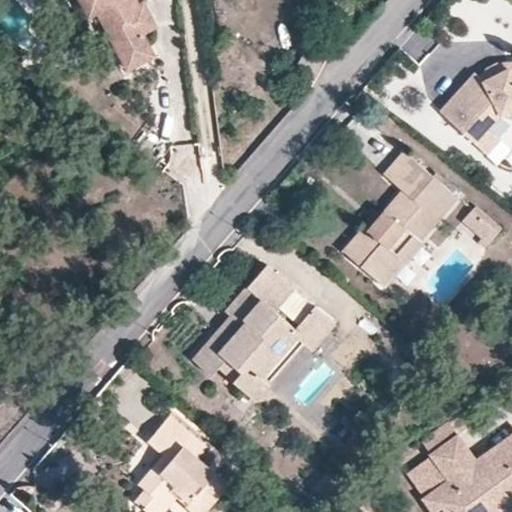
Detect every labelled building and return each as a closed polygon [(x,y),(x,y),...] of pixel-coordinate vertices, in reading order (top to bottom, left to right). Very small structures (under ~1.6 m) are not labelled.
[(136,8),(132,0),(85,0),(81,6),(87,19),(95,14),(107,36),(126,27),(144,63),(152,59),(140,36),(154,30),(142,5),(136,8)] [(144,63),(126,27),(107,36),(124,72),(144,63)] [(487,129),(499,116),(511,119),(511,68),(507,69),(508,76),(484,83),(479,78),(473,73),(438,114),(475,144),(487,129)] [(507,69),(502,69),(492,70),(484,74),(479,78),(484,83),(508,76),(507,69)] [(497,138),(487,129),(475,144),(485,153),(497,138)] [(380,171),(399,187),(377,214),(370,226),(362,227),(345,248),(366,266),(377,275),(396,252),(403,258),(406,255),(408,256),(421,241),(418,238),(454,193),(406,156),(398,149),(380,171)] [(497,229),(501,224),(474,202),(471,207),(482,216),(497,229)] [(474,227),(482,216),(471,207),(462,218),(474,227)] [(362,227),(370,226),(377,214),(375,212),(362,227)] [(482,216),(474,227),(482,234),(478,240),(483,245),(497,229),(482,216)] [(403,258),(396,252),(377,275),(386,283),(408,256),(406,255),(403,258)] [(291,287),(265,265),(245,287),(272,309),(291,287)] [(293,328),(272,309),(245,287),(224,312),(230,316),(241,326),(218,353),(225,359),(240,372),(232,382),(253,400),(269,381),(261,375),(294,336),(298,333),(293,328)] [(333,323),(313,306),(293,328),(298,333),(294,336),(302,343),(309,349),(333,323)] [(241,326),(230,316),(192,360),(210,376),(225,359),(218,353),(241,326)] [(302,343),(294,336),(261,375),(269,381),(302,343)] [(210,511),(230,487),(199,461),(208,450),(170,418),(150,442),(167,457),(173,462),(163,474),(157,469),(142,487),(147,492),(138,503),(149,511),(157,511),(178,489),(206,511),(210,511)] [(421,437),(426,450),(456,438),(451,425),(421,437)] [(492,463),(482,471),(478,465),(458,439),(433,457),(451,484),(426,503),(433,511),(490,511),(495,509),(497,511),(511,511),(511,439),(488,457),(492,463)] [(173,462),(167,457),(157,469),(163,474),(173,462)] [(451,484),(433,457),(406,476),(426,503),(451,484)] [(492,463),(488,457),(478,465),(482,471),(492,463)] [(157,511),(168,511),(179,499),(194,511),(206,511),(178,489),(157,511)]
